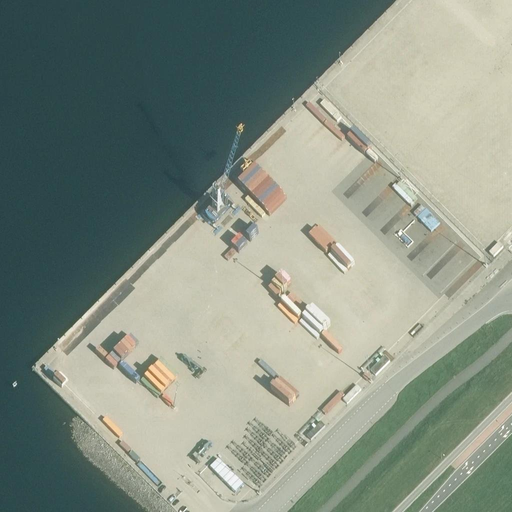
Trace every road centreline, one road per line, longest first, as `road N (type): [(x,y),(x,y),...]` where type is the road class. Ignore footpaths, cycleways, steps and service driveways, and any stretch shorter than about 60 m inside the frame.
road 1 (unclassified): [(505,296),(390,387),(264,511)]
road 2 (tertiary): [(511,398),(399,511)]
road 3 (tertiary): [(424,511),(511,423)]
